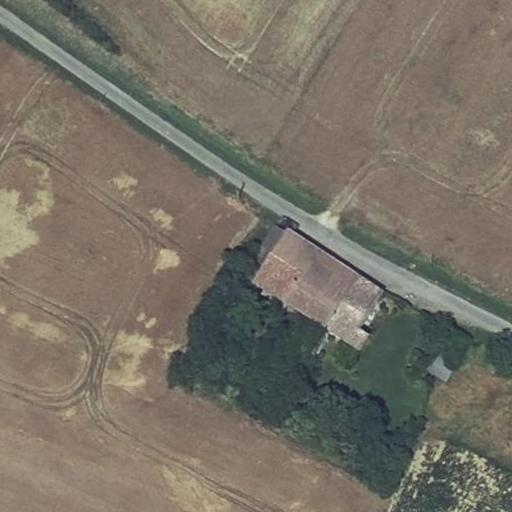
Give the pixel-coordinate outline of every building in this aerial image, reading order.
[(272,255),(254,283),(256,284),(321,325),(327,329),(360,350),(368,338),(358,332),(382,294),(285,233),(272,255)] [(272,255),(262,249),(234,293),(246,301),(256,284),(254,283),(272,255)] [(234,293),(226,305),(239,313),(246,301),(234,293)] [(321,325),(303,354),(309,358),(327,329),(321,325)] [(448,329),(432,357),(453,368),(469,340),(448,329)] [(446,382),(452,369),(434,361),(428,373),(446,382)]
